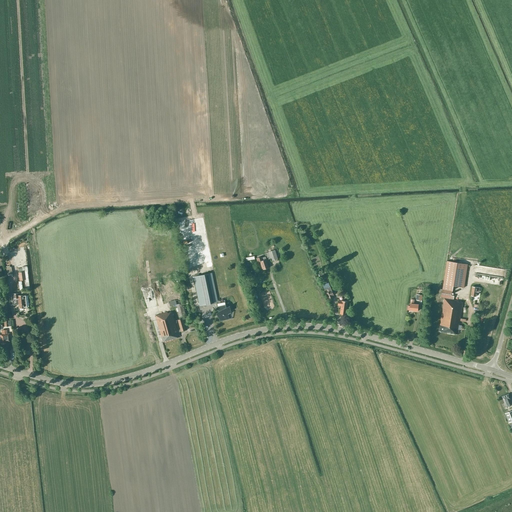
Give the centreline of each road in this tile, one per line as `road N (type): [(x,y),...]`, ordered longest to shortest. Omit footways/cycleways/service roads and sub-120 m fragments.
road 1 (tertiary): [(161,366),(239,335),(310,326),(492,370)]
road 2 (track): [(2,256),(11,236),(68,207),(289,192)]
road 3 (tertiary): [(161,366),(76,384),(0,365)]
